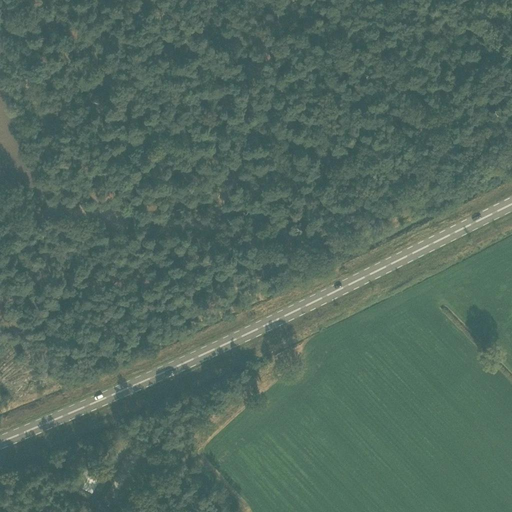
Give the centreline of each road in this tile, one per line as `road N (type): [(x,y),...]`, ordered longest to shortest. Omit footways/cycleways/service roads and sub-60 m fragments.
road 1 (secondary): [(0,442),(142,383),(511,204)]
road 2 (track): [(67,212),(359,247)]
